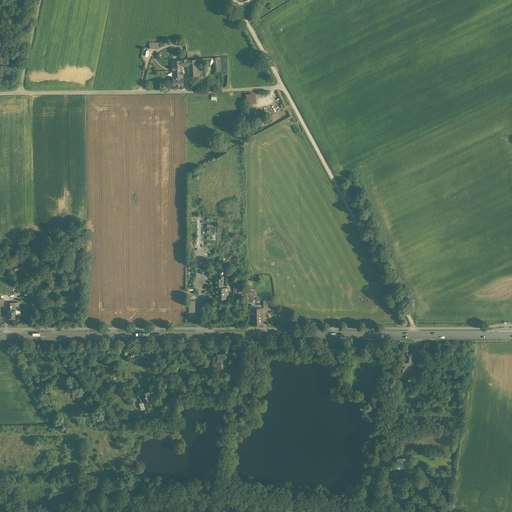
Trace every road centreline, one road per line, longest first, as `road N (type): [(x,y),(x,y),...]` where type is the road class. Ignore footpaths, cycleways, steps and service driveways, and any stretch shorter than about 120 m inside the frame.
road 1 (primary): [(0,336),(511,335)]
road 2 (track): [(282,88),(422,335)]
road 3 (track): [(0,93),(282,88)]
